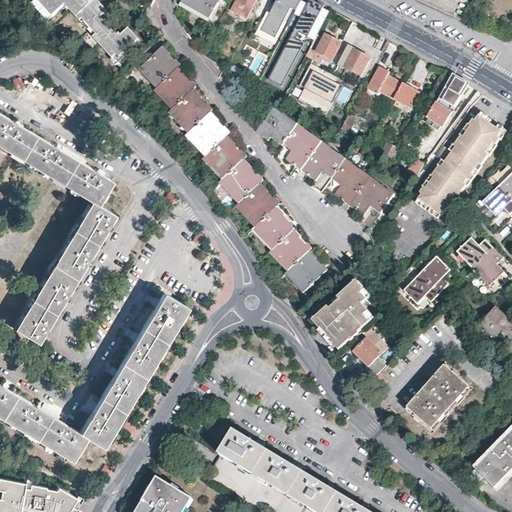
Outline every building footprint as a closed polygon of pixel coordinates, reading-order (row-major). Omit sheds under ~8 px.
[(53,17),(37,0),(36,0),(33,3),(49,21),(53,17)] [(37,0),(53,17),(66,5),(81,22),(83,20),(97,35),(95,37),(94,38),(113,59),(117,56),(119,59),(126,53),(140,40),(129,29),(122,36),(120,34),(118,35),(105,22),(102,18),(104,16),(109,12),(97,0),(37,0)] [(228,8),(232,0),(182,0),(212,17),(219,5),(222,7),(223,6),(228,8)] [(256,0),(238,0),(233,11),(247,19),(256,0)] [(292,8),(277,1),(261,31),(275,38),(292,8)] [(310,2),(269,79),(282,86),(304,44),(295,39),(299,32),(308,37),(323,8),(310,2)] [(142,23),(160,34),(162,35),(164,35),(150,8),(142,23)] [(97,35),(83,20),(81,22),(95,37),(97,35)] [(317,36),(306,56),(319,63),(323,56),(332,61),(341,44),(326,37),(325,40),(317,36)] [(354,51),(348,48),(339,65),(345,68),(361,76),(370,59),(354,51)] [(168,56),(161,49),(142,67),(149,74),(148,75),(154,82),(157,79),(162,85),(157,89),(163,96),(164,97),(169,103),(172,101),(177,106),(172,110),(180,118),(180,119),(186,126),(188,123),(194,129),(188,134),(196,142),(196,143),(202,150),(206,148),(210,153),(206,157),(213,166),(213,167),(219,173),(221,170),(226,175),(221,180),(229,189),(235,196),(239,194),(244,199),(240,203),(247,211),(247,212),(253,219),(257,216),(261,221),(256,226),(263,234),(270,242),(273,240),(278,245),(274,250),(280,257),(280,258),(286,264),(289,261),(294,267),(288,271),(294,278),(301,286),(303,284),(308,289),(324,274),(319,269),(322,265),(316,258),(314,260),(308,253),(310,252),(305,246),(308,243),(302,236),(299,239),(293,232),(294,231),(289,226),(292,223),(286,215),(285,216),(272,201),(275,199),(268,192),(267,193),(255,179),(258,176),(251,169),(251,170),(238,156),(241,153),(235,146),(233,146),(221,133),(224,130),(218,123),(217,124),(204,109),(207,105),(201,99),(201,100),(188,86),(191,83),(185,76),(183,78),(177,71),(177,70),(173,65),(176,62),(170,55),(168,56)] [(126,53),(119,59),(117,56),(113,59),(111,60),(117,66),(128,55),(126,53)] [(394,100),(403,84),(389,76),(390,73),(380,68),(368,90),(378,96),(380,93),(394,100)] [(243,69),(239,77),(257,87),(261,79),(243,69)] [(18,75),(11,79),(15,88),(23,84),(18,75)] [(452,77),(439,99),(454,108),(469,86),(461,81),(452,77)] [(420,93),(403,84),(394,100),(411,109),(420,93)] [(300,106),(313,114),(319,102),(312,99),(315,94),(308,90),(300,106)] [(294,95),(288,92),(284,99),(284,100),(290,102),(294,95)] [(452,114),(436,104),(427,118),(443,128),(452,114)] [(394,196),(275,108),(257,132),(269,141),(271,138),(283,147),(285,144),(294,151),(287,161),(316,182),(323,173),(342,187),(335,196),(364,217),(371,208),(380,215),(394,196)] [(342,111),(333,128),(340,132),(349,115),(342,111)] [(15,123),(0,113),(0,171),(10,154),(88,200),(14,325),(38,340),(47,326),(65,297),(86,261),(104,231),(114,214),(97,204),(111,180),(93,169),(54,146),(15,123)] [(349,115),(340,132),(348,136),(348,135),(352,127),(357,119),(349,115)] [(452,150),(444,161),(421,192),(423,194),(419,199),(442,216),(445,211),(448,212),(452,206),(450,205),(457,195),(459,196),(467,186),(465,184),(469,180),(471,181),(474,176),(472,174),(479,165),(482,166),(490,155),(487,154),(494,144),(497,145),(501,139),(499,138),(503,132),(481,116),(477,121),(475,119),(452,150)] [(359,130),(352,127),(348,135),(354,138),(359,130)] [(387,143),(381,154),(393,160),(400,149),(387,143)] [(411,149),(406,146),(406,147),(401,156),(405,159),(411,149)] [(438,157),(444,161),(452,150),(446,147),(438,157)] [(511,148),(491,177),(500,187),(483,203),(487,206),(481,212),(491,222),(505,209),(511,215),(511,213),(511,148)] [(408,172),(417,178),(424,166),(415,160),(408,172)] [(460,215),(452,225),(457,229),(465,221),(460,215)] [(496,236),(501,241),(510,231),(505,226),(496,236)] [(480,246),(473,238),(458,252),(497,292),(511,279),(498,265),(504,258),(487,241),(480,246)] [(451,271),(438,257),(405,290),(418,304),(426,297),(431,302),(449,284),(444,279),(451,271)] [(356,297),(365,288),(357,280),(312,321),(326,335),(339,349),(374,316),(362,303),(356,297)] [(371,295),(365,288),(356,297),(362,303),(371,295)] [(186,306),(161,291),(156,299),(138,329),(119,361),(98,396),(79,429),(67,422),(48,410),(16,391),(0,381),(0,415),(71,459),(86,435),(103,445),(186,306)] [(511,321),(511,320),(497,307),(480,324),(496,339),(511,346),(511,321)] [(390,346),(375,331),(354,352),(369,366),(379,357),(390,346)] [(396,358),(390,352),(383,359),(388,365),(396,358)] [(383,361),(379,357),(369,366),(373,370),(383,361)] [(388,366),(383,361),(373,370),(379,376),(383,371),(388,366)] [(452,375),(444,368),(432,381),(434,383),(422,395),(421,394),(409,408),(417,415),(416,416),(432,431),(434,428),(433,427),(436,423),(438,424),(445,416),(444,415),(455,402),(457,404),(464,395),(462,394),(467,389),(468,391),(470,389),(453,374),(452,375)] [(379,376),(369,385),(372,389),(378,383),(379,384),(387,376),(383,371),(379,376)] [(369,385),(358,396),(362,399),(372,389),(369,385)] [(249,440),(234,432),(222,454),(316,511),(368,511),(349,501),(320,483),(278,458),(249,440)] [(511,471),(511,432),(469,476),(477,484),(483,478),(495,489),(511,471)] [(185,511),(193,499),(157,478),(137,511),(185,511)] [(56,491),(0,480),(0,511),(77,511),(70,508),(75,499),(57,488),(56,491)]
